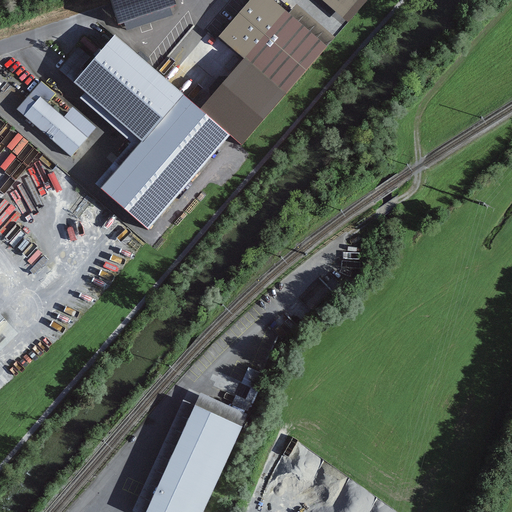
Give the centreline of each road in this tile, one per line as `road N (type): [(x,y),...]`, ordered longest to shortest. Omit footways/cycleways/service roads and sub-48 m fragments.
road 1 (track): [(0,469),(408,0)]
road 2 (track): [(511,0),(424,103),(414,190),(332,252)]
